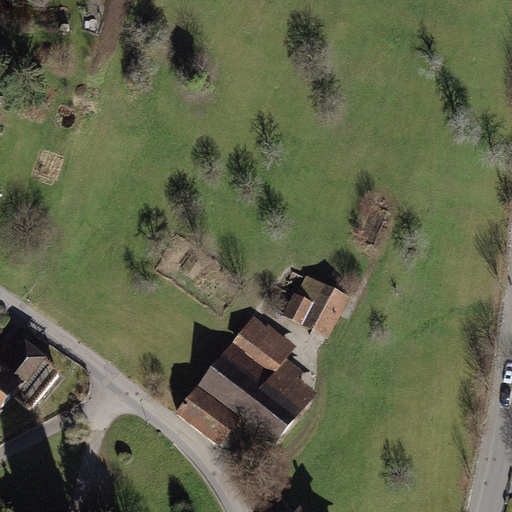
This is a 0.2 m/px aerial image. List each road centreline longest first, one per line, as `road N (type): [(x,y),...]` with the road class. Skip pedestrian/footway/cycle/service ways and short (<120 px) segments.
road 1 (residential): [(126,389),(190,437),(243,511)]
road 2 (residential): [(0,293),(126,389)]
road 3 (residential): [(0,456),(126,389)]
road 4 (residential): [(487,511),(511,394)]
